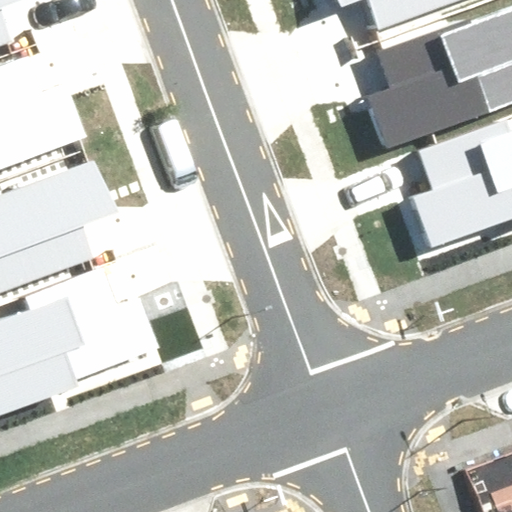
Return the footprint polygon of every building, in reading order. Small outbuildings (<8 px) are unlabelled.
[(314,0),(315,2),(321,0),(363,0),(370,18),(419,0),(314,0)] [(375,129),(511,83),(511,3),(457,22),(454,10),(379,35),(392,76),(380,80),(385,96),(366,102),(375,129)] [(0,156),(76,132),(67,104),(48,110),(42,95),(29,99),(16,58),(0,63),(0,156)] [(420,233),(511,203),(511,124),(502,128),(498,116),(422,141),(435,182),(406,191),(420,233)] [(0,280),(78,252),(63,212),(100,198),(85,158),(0,189),(0,280)] [(0,392),(154,342),(145,314),(125,321),(120,305),(107,309),(94,268),(19,293),(23,304),(0,311),(0,392)] [(511,511),(511,496),(493,504),(495,511),(511,511)]
